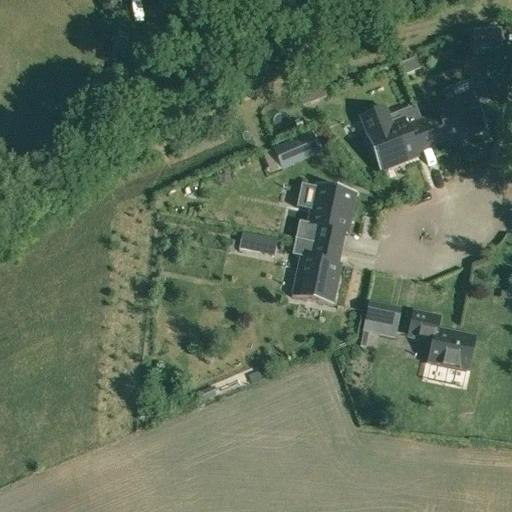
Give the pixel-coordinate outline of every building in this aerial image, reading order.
[(117,11),(119,4),(116,0),(103,0),(102,6),(105,12),(111,14),(117,11)] [(153,36),(173,37),(174,23),(153,21),(153,36)] [(500,32),(473,33),(474,53),(501,51),(500,32)] [(417,70),(414,61),(402,66),(405,74),(417,70)] [(421,123),(429,144),(444,137),(447,145),(485,130),(486,132),(487,132),(477,106),(488,101),(479,78),(444,92),(449,103),(433,110),(436,117),(421,123)] [(325,97),(321,86),(299,95),(303,106),(325,97)] [(415,149),(429,144),(421,123),(406,129),(403,122),(392,126),(388,117),(362,127),(365,135),(364,135),(379,174),(381,174),(380,172),(417,157),(415,149)] [(272,150),(281,172),(317,156),(307,135),(272,150)] [(295,239),(313,243),(335,247),(338,233),(346,234),(354,195),(356,195),(356,194),(315,185),(315,187),(317,187),(309,224),(299,222),(295,239)] [(238,252),(274,259),(277,243),(242,235),(238,252)] [(335,247),(313,243),(309,260),(302,258),(293,298),(291,297),(291,299),(333,307),(333,306),(331,306),(339,266),(331,264),(335,247)] [(363,335),(396,341),(402,311),(369,304),(363,335)] [(429,364),(467,371),(474,339),(436,331),(439,318),(414,313),(409,338),(433,343),(429,364)] [(258,372),(253,375),(257,382),(262,380),(258,372)] [(212,388),(197,395),(202,404),(216,397),(212,388)]
